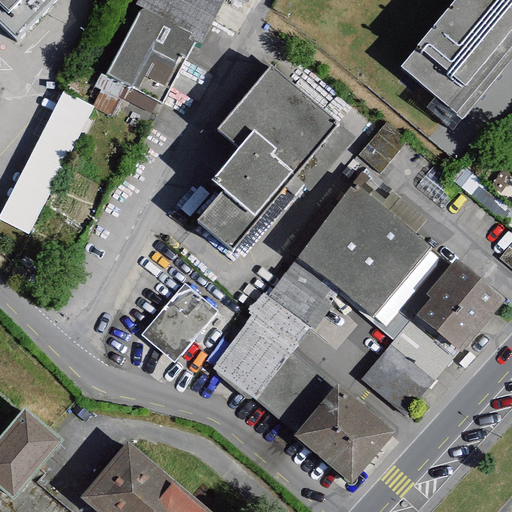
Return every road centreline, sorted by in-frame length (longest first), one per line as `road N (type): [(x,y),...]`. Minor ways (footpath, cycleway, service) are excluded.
road 1 (unknown): [(89,370),(266,0)]
road 2 (unclassified): [(337,511),(212,410),(89,370),(0,290)]
road 3 (tertiary): [(375,511),(511,355)]
